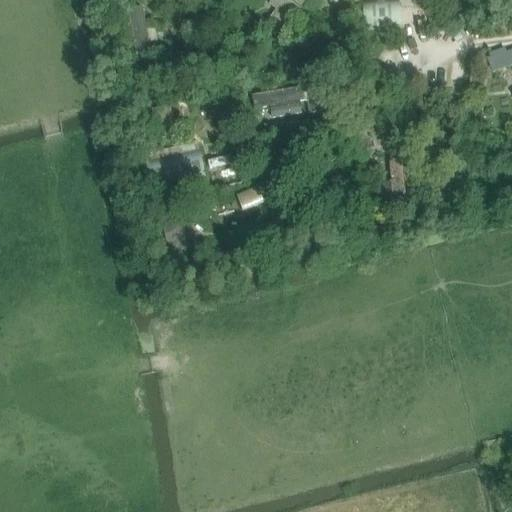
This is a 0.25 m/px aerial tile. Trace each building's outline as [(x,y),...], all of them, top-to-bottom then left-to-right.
[(298,21),(311,0),(277,0),(274,6),(298,21)] [(136,7),(140,59),(155,58),(151,6),(136,7)] [(511,46),(495,54),(502,70),(511,66),(511,46)] [(309,86),(258,93),(260,109),(276,107),(278,117),(327,110),(322,76),(308,78),(309,86)] [(155,194),(213,180),(204,143),(146,156),(155,194)] [(410,159),(392,160),(395,202),(412,201),(410,159)] [(284,222),(244,235),(247,245),(297,230),(290,208),(280,211),(284,222)]
